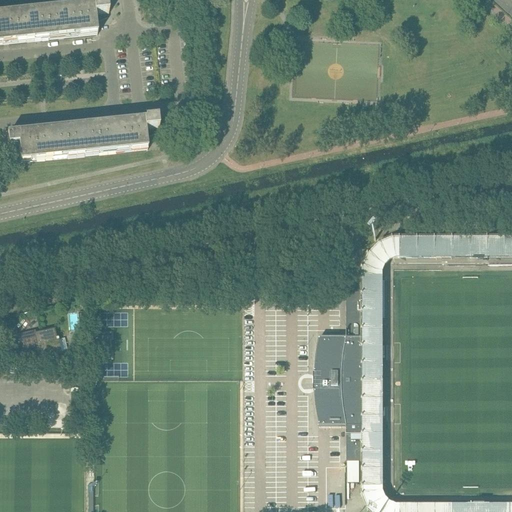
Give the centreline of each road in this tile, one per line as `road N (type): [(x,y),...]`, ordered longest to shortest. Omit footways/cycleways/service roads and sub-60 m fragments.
road 1 (unclassified): [(0,301),(511,190)]
road 2 (secondary): [(0,213),(207,159),(230,129),(242,32)]
road 3 (residential): [(0,124),(139,109)]
road 4 (residential): [(0,57),(107,46),(131,36)]
